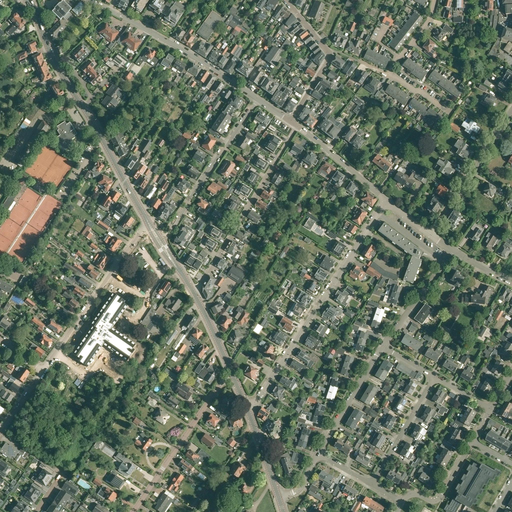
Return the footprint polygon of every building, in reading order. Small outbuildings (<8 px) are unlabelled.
[(128,2),(129,0),(128,0),(124,0),(123,0),(118,0),(116,6),(120,8),(120,9),(124,11),(128,2)] [(136,10),(140,13),(148,0),(135,0),(131,7),(134,9),(136,7),(137,8),(136,10)] [(160,13),(163,14),(166,10),(170,4),(167,2),(164,6),(162,5),(164,2),(160,0),(153,0),(149,6),(155,11),(154,12),(159,15),(160,13)] [(262,11),(267,3),(263,0),(259,0),(255,6),(262,11)] [(263,21),(269,12),(271,9),(274,11),(279,3),(276,0),(269,0),(267,3),(262,11),(257,17),(263,21)] [(450,19),(451,16),(452,12),(452,8),(451,8),(450,8),(452,1),(449,0),(445,0),(444,7),(447,7),(447,11),(448,11),(446,18),(450,19)] [(490,23),(493,23),(495,9),(493,9),(492,0),(486,0),(487,3),(485,3),(484,3),(483,8),(486,8),(486,11),(492,11),(492,16),(491,16),(490,23)] [(493,23),(492,37),(498,39),(489,54),(499,61),(503,55),(500,54),(499,56),(499,54),(496,54),(496,50),(499,50),(501,42),(508,44),(503,50),(511,56),(511,0),(502,0),(500,0),(500,2),(503,2),(503,5),(504,5),(506,5),(506,15),(507,18),(499,15),(499,10),(495,9),(493,23)] [(52,12),(60,20),(63,17),(63,18),(69,12),(68,12),(71,9),(63,1),(60,4),(59,4),(57,2),(53,6),(55,9),(54,9),(55,9),(52,12)] [(72,11),(77,15),(85,7),(86,5),(82,1),(80,2),(72,11)] [(166,10),(163,14),(166,16),(164,19),(169,22),(170,20),(176,24),(182,14),(186,8),(176,1),(174,3),(172,2),(170,4),(166,10)] [(313,6),(322,10),(324,4),(315,1),(313,6)] [(345,6),(353,9),(355,5),(347,1),(345,6)] [(455,8),(455,12),(457,12),(457,8),(459,8),(459,11),(464,11),(464,8),(465,8),(465,5),(463,5),(463,1),(455,1),(455,8)] [(188,13),(193,17),(199,8),(193,5),(188,13)] [(276,19),(284,8),(280,6),(272,18),(275,20),(276,19)] [(311,11),(320,15),(322,10),(313,6),(311,11)] [(229,15),(233,18),(235,15),(238,11),(232,7),(228,14),(229,15)] [(287,11),(284,8),(276,19),(278,20),(280,18),(281,19),(287,11)] [(411,17),(419,23),(422,19),(416,14),(417,12),(414,10),(413,12),(414,13),(411,17)] [(203,23),(196,33),(207,41),(214,30),(222,18),(212,11),(204,23),(203,23)] [(290,13),(287,11),(279,22),(283,25),(290,13)] [(309,17),(318,21),(320,15),(311,11),(309,17)] [(297,21),(290,13),(283,25),(281,28),(280,29),(284,33),(289,29),(289,28),(297,21)] [(12,25),(13,26),(20,19),(19,17),(18,15),(17,14),(16,14),(15,14),(10,19),(9,21),(11,24),(12,25)] [(223,27),(225,28),(232,19),(233,18),(229,15),(226,20),(223,23),(225,24),(223,27)] [(233,18),(232,19),(238,24),(241,26),(244,21),(235,15),(233,18)] [(415,28),(419,23),(411,17),(409,15),(408,16),(410,18),(408,21),(407,22),(415,28)] [(385,24),(390,27),(393,21),(388,18),(385,24)] [(6,33),(9,36),(11,35),(19,28),(19,29),(20,29),(22,31),(25,27),(23,25),(25,24),(25,22),(23,20),(22,21),(20,19),(13,26),(8,31),(8,32),(6,33)] [(411,33),(415,28),(407,22),(405,20),(404,21),(406,23),(404,27),(411,33)] [(52,41),(60,34),(66,27),(60,21),(53,27),(49,32),(52,41)] [(288,31),(292,36),(294,34),(296,33),(302,27),(298,22),(292,28),(288,31)] [(347,30),(352,32),(356,24),(351,22),(347,30)] [(239,33),(241,31),(243,27),(241,26),(238,24),(234,30),(239,33)] [(99,33),(105,38),(112,28),(108,25),(106,27),(105,26),(99,33)] [(433,37),(439,42),(441,39),(442,40),(445,36),(444,35),(448,31),(451,33),(453,30),(446,25),(444,28),(443,30),(440,28),(438,31),(437,29),(434,33),(435,35),(433,37)] [(408,37),(411,33),(404,27),(401,30),(398,28),(397,30),(399,32),(400,31),(408,37)] [(105,38),(111,42),(116,35),(115,34),(116,32),(112,28),(105,38)] [(193,31),(189,28),(187,32),(183,38),(181,42),(186,45),(192,35),(191,35),(193,31)] [(260,35),(262,37),(265,34),(268,30),(265,28),(260,35)] [(173,37),(180,42),(185,33),(179,29),(173,37)] [(297,44),(299,43),(298,43),(308,35),(304,30),(298,35),(300,38),(297,40),(295,42),(297,44)] [(393,34),(396,36),(404,42),(408,37),(400,31),(399,32),(397,35),(394,33),(393,34)] [(122,42),(127,47),(135,37),(130,34),(129,36),(127,35),(122,42)] [(332,44),(337,46),(342,36),(336,34),(332,44)] [(186,45),(190,48),(193,44),(197,39),(192,35),(186,45)] [(298,43),(299,43),(301,45),(304,43),(306,45),(312,40),(308,35),(298,43)] [(337,46),(343,49),(347,38),(342,36),(337,46)] [(392,41),(400,47),(404,42),(396,36),(393,39),(391,38),(390,39),(392,41)] [(127,47),(133,51),(139,44),(138,43),(139,41),(135,37),(127,47)] [(279,60),(282,57),(284,53),(289,47),(291,43),(286,39),(279,50),(273,46),(264,60),(275,67),(277,64),(279,61),(279,60)] [(351,52),(359,55),(361,50),(358,48),(360,44),(361,42),(356,40),(355,42),(355,44),(351,52)] [(427,54),(434,59),(437,54),(431,49),(435,45),(429,40),(423,47),(429,51),(427,54)] [(17,56),(19,60),(28,57),(27,55),(37,51),(34,46),(36,45),(34,42),(30,43),(29,41),(26,42),(27,45),(26,45),(28,50),(17,56)] [(311,50),(317,46),(313,41),(307,46),(311,50)] [(345,49),(351,52),(355,44),(349,41),(345,49)] [(397,51),(400,47),(392,41),(389,45),(388,44),(387,45),(389,47),(390,46),(397,51)] [(195,51),(200,55),(204,48),(203,47),(205,44),(201,42),(195,51)] [(200,55),(205,58),(213,47),(209,44),(206,49),(204,48),(200,55)] [(229,52),(232,55),(238,46),(234,44),(229,52)] [(74,58),(80,63),(88,55),(80,46),(72,54),(75,57),(74,58)] [(232,55),(237,58),(241,53),(239,52),(241,49),(238,46),(232,55)] [(310,56),(312,59),(315,55),(320,50),(317,46),(311,50),(313,52),(310,56)] [(212,62),(217,66),(223,56),(224,55),(228,48),(225,47),(222,52),(219,51),(212,62)] [(363,58),(369,61),(373,52),(373,51),(368,49),(368,48),(367,47),(365,50),(367,50),(363,58)] [(141,55),(135,64),(140,67),(144,60),(146,62),(148,59),(155,64),(158,60),(153,57),(156,53),(149,48),(146,53),(145,53),(143,55),(141,55)] [(373,52),(369,61),(374,63),(378,54),(374,52),(376,49),(374,48),(373,51),(373,52)] [(207,59),(212,62),(219,51),(217,50),(215,52),(213,50),(207,59)] [(311,59),(319,67),(324,57),(324,56),(320,50),(315,55),(312,59),(311,59)] [(113,60),(110,58),(105,64),(111,69),(114,64),(119,68),(122,63),(124,65),(124,66),(127,68),(131,63),(118,53),(113,60)] [(384,57),(386,54),(384,53),(383,56),(378,54),(374,63),(379,66),(384,57)] [(33,65),(43,60),(41,54),(32,57),(30,58),(33,65)] [(167,68),(168,69),(174,58),(168,55),(165,60),(164,59),(161,58),(157,65),(160,67),(161,65),(165,67),(165,68),(167,68)] [(217,66),(222,69),(227,62),(228,60),(223,56),(217,66)] [(331,63),(340,69),(344,62),(336,56),(331,63)] [(389,59),(384,57),(379,66),(385,68),(389,61),(390,61),(391,59),(390,58),(389,59)] [(403,66),(408,69),(413,62),(408,58),(403,66)] [(239,72),(239,73),(242,68),(243,68),(245,65),(246,66),(247,64),(248,62),(243,59),(235,70),(236,71),(236,72),(238,73),(239,72)] [(35,71),(46,66),(43,60),(33,65),(35,71)] [(173,67),(181,73),(186,66),(177,60),(173,67)] [(231,60),(224,70),(231,75),(238,64),(236,63),(233,61),(231,60)] [(309,67),(306,65),(302,63),(298,60),(297,60),(296,63),(300,66),(298,68),(300,70),(302,71),(304,69),(307,70),(305,73),(306,75),(308,75),(310,76),(310,77),(312,77),(313,78),(316,72),(311,69),(312,69),(309,67)] [(86,74),(88,76),(94,70),(91,68),(94,65),(89,61),(81,69),(86,74)] [(341,69),(344,71),(344,72),(344,73),(345,73),(345,74),(346,74),(347,74),(347,73),(348,73),(350,75),(356,67),(353,64),(352,65),(349,63),(348,64),(345,62),(341,69)] [(407,70),(412,74),(418,65),(413,62),(408,69),(407,70)] [(187,71),(196,77),(197,75),(201,69),(193,63),(189,69),(188,69),(187,71)] [(239,73),(247,78),(253,69),(252,69),(253,68),(250,65),(249,67),(248,66),(249,65),(247,64),(246,66),(245,65),(243,68),(242,68),(239,73)] [(412,74),(417,77),(423,69),(418,65),(412,74)] [(37,75),(38,77),(49,73),(46,66),(35,71),(37,75)] [(257,85),(261,88),(267,78),(268,77),(265,74),(264,76),(259,73),(261,70),(258,68),(256,71),(256,70),(249,80),(250,80),(248,82),(252,85),(254,82),(257,85)] [(417,77),(422,81),(428,73),(423,69),(417,77)] [(501,76),(510,83),(511,79),(511,72),(509,70),(509,71),(506,69),(504,73),(506,74),(505,75),(502,73),(500,76),(501,76)] [(88,81),(93,86),(101,77),(97,72),(96,73),(94,70),(88,76),(91,78),(88,81)] [(198,80),(203,83),(209,74),(204,70),(198,80)] [(428,79),(433,82),(439,74),(434,70),(428,79)] [(133,75),(126,71),(119,81),(122,84),(125,80),(128,82),(133,75)] [(335,77),(337,75),(331,71),(327,76),(333,80),(335,77)] [(362,85),(368,75),(363,72),(359,78),(357,77),(355,80),(357,81),(362,85)] [(38,77),(31,80),(33,83),(39,80),(41,79),(43,82),(51,78),(53,77),(52,74),(50,75),(49,73),(38,77)] [(202,86),(208,90),(216,78),(210,74),(204,84),(202,86)] [(433,82),(438,86),(444,77),(439,74),(433,82)] [(172,85),(174,87),(176,83),(177,83),(180,78),(177,76),(174,81),(172,85)] [(510,83),(501,76),(499,79),(502,82),(501,83),(499,82),(497,85),(498,86),(506,91),(509,88),(507,87),(510,83)] [(266,92),(274,80),(273,79),(272,79),(269,77),(267,79),(261,88),(266,92)] [(367,85),(376,91),(378,88),(377,87),(380,83),(376,81),(377,80),(374,77),(373,78),(371,81),(370,80),(367,85)] [(446,79),(444,77),(438,86),(443,89),(449,81),(446,79)] [(335,93),(338,95),(341,90),(334,85),(331,83),(330,83),(322,78),(319,83),(328,88),(330,90),(335,93)] [(276,81),(274,80),(266,92),(272,95),(278,86),(279,84),(276,82),(275,84),(274,83),(276,81)] [(217,81),(212,89),(208,96),(206,98),(209,100),(210,98),(213,95),(216,97),(218,94),(224,86),(217,81)] [(453,84),(449,81),(443,89),(448,93),(454,85),(453,84)] [(47,94),(47,95),(60,88),(59,86),(59,85),(58,83),(56,82),(50,86),(47,88),(49,91),(50,91),(49,92),(49,93),(47,94)] [(326,90),(328,88),(319,83),(315,89),(318,92),(320,89),(321,90),(320,92),(323,95),(326,90)] [(275,104),(287,88),(281,84),(277,89),(281,91),(279,93),(277,91),(271,100),(271,101),(271,102),(273,103),(274,103),(275,104)] [(101,103),(113,112),(116,108),(115,107),(118,102),(116,101),(123,93),(113,85),(107,92),(109,94),(101,103)] [(390,95),(395,88),(390,85),(385,92),(390,95)] [(453,95),(458,88),(455,86),(454,85),(448,93),(452,96),(453,95)] [(295,90),(302,95),(305,91),(304,91),(297,86),(295,90)] [(393,97),(395,99),(401,91),(396,87),(395,88),(390,95),(393,97)] [(52,96),(54,99),(56,98),(57,98),(63,94),(63,93),(62,91),(61,91),(60,88),(47,95),(46,96),(47,98),(52,95),(52,96)] [(280,107),(282,109),(287,101),(286,100),(287,98),(288,97),(289,97),(292,92),(287,88),(275,104),(276,105),(277,105),(277,106),(279,108),(280,107)] [(453,95),(458,98),(463,91),(460,89),(458,88),(453,95)] [(220,95),(227,100),(231,93),(226,90),(225,92),(223,91),(220,95)] [(319,100),(323,103),(326,98),(327,97),(324,95),(322,96),(314,91),(312,96),(319,100)] [(395,99),(400,102),(406,94),(401,91),(395,99)] [(206,98),(208,96),(204,94),(200,101),(198,105),(201,107),(206,98)] [(406,94),(400,102),(405,106),(410,98),(406,94)] [(482,105),(489,110),(492,106),(494,107),(496,104),(494,103),(497,99),(490,94),(489,95),(486,94),(480,103),(483,105),(482,105)] [(223,113),(230,117),(235,109),(236,109),(237,109),(239,111),(244,102),(242,101),(235,96),(232,100),(230,99),(228,104),(229,104),(223,113)] [(355,96),(352,100),(362,108),(365,104),(355,96)] [(412,108),(410,110),(412,111),(413,109),(413,108),(417,101),(413,99),(409,105),(412,108)] [(286,112),(289,114),(289,113),(291,113),(297,105),(289,100),(288,102),(287,101),(282,109),(283,110),(287,112),(286,112)] [(215,111),(220,103),(217,101),(211,109),(215,111)] [(417,111),(421,104),(417,101),(413,108),(413,109),(417,111)] [(420,113),(418,115),(420,116),(421,114),(425,107),(421,104),(417,111),(420,113)] [(145,111),(150,114),(154,109),(149,106),(145,111)] [(314,108),(312,106),(310,110),(305,106),(302,112),(308,116),(311,111),(312,111),(314,108)] [(39,110),(38,110),(35,108),(34,107),(27,118),(31,121),(39,110)] [(425,116),(425,115),(429,110),(425,107),(421,114),(425,116)] [(429,118),(434,111),(430,108),(429,110),(425,115),(429,117),(429,118)] [(303,123),(307,126),(313,118),(316,114),(312,111),(311,111),(308,116),(303,123)] [(433,121),(438,114),(434,111),(429,118),(429,117),(427,120),(429,121),(427,123),(429,125),(433,120),(433,121)] [(218,118),(227,124),(231,118),(230,117),(223,113),(222,112),(218,118)] [(255,119),(254,121),(256,123),(258,121),(260,122),(256,129),(257,130),(266,116),(259,112),(257,115),(254,119),(255,119)] [(297,119),(303,123),(308,116),(302,112),(297,119)] [(307,126),(311,129),(315,125),(320,118),(316,114),(313,118),(307,126)] [(433,121),(436,123),(437,123),(442,117),(438,114),(433,121)] [(271,120),(266,116),(257,130),(256,131),(258,133),(263,126),(266,128),(271,120)] [(326,116),(324,119),(317,127),(325,133),(332,124),(328,121),(327,121),(329,118),(326,116)] [(436,123),(435,125),(436,126),(438,124),(441,126),(446,119),(442,117),(437,123),(436,123)] [(215,123),(224,129),(227,124),(218,118),(215,123)] [(474,134),(476,135),(477,133),(478,134),(481,130),(480,129),(476,126),(477,124),(472,121),(472,122),(467,119),(465,123),(462,126),(467,129),(465,131),(470,134),(471,134),(472,135),(474,134)] [(14,163),(21,167),(31,152),(33,149),(35,145),(36,146),(50,126),(43,121),(29,141),(26,145),(25,148),(14,163)] [(115,130),(118,132),(121,128),(122,125),(125,127),(126,125),(124,123),(121,121),(115,130)] [(56,138),(63,151),(68,148),(67,146),(70,144),(69,143),(72,141),(71,139),(75,137),(74,136),(77,134),(74,130),(70,123),(67,125),(65,122),(57,127),(59,130),(57,131),(60,135),(56,138)] [(459,128),(451,122),(448,126),(456,132),(459,128)] [(211,128),(221,134),(224,129),(215,123),(211,128)] [(333,139),(336,141),(346,128),(340,123),(338,125),(337,128),(332,124),(325,133),(333,140),(333,139)] [(347,144),(348,142),(357,131),(351,126),(349,128),(342,137),(345,139),(343,141),(347,144)] [(177,134),(180,137),(182,134),(177,130),(174,128),(172,131),(171,131),(175,133),(176,132),(177,133),(177,134)] [(352,149),(356,152),(358,150),(357,150),(364,141),(359,138),(363,134),(359,130),(349,143),(354,147),(352,149)] [(111,140),(114,145),(122,141),(121,139),(124,137),(121,132),(117,134),(118,136),(111,140)] [(191,136),(185,132),(182,137),(188,141),(191,136)] [(237,145),(243,150),(249,141),(250,139),(253,142),(255,138),(247,133),(245,136),(245,138),(243,136),(237,145)] [(206,141),(212,146),(216,141),(209,136),(206,141)] [(278,139),(276,138),(273,136),(269,142),(277,147),(281,141),(278,139)] [(13,150),(20,141),(15,137),(8,147),(13,150)] [(129,149),(132,151),(135,146),(139,141),(135,138),(131,145),(129,149)] [(461,158),(465,161),(467,158),(470,153),(466,150),(468,147),(463,143),(464,141),(460,139),(459,141),(455,146),(456,147),(453,151),(457,153),(457,154),(462,157),(461,158)] [(139,151),(144,154),(147,149),(151,143),(146,140),(139,151)] [(122,141),(114,145),(117,151),(124,148),(124,147),(127,146),(125,143),(124,144),(122,141)] [(202,146),(209,151),(212,146),(206,141),(202,146)] [(277,148),(277,147),(269,142),(265,148),(273,154),(273,153),(277,148)] [(294,157),(300,161),(303,156),(300,154),(303,149),(295,144),(292,149),(297,153),(294,157)] [(117,151),(120,157),(127,153),(126,152),(129,150),(127,146),(124,147),(124,148),(117,151)] [(197,160),(201,163),(202,163),(203,163),(204,160),(204,159),(205,156),(203,155),(203,154),(198,150),(197,152),(195,151),(193,154),(194,155),(192,158),(196,161),(197,160)] [(400,158),(404,160),(409,152),(405,150),(400,158)] [(299,163),(297,166),(293,172),(295,174),(301,165),(304,161),(311,166),(312,163),(315,165),(318,161),(315,159),(316,157),(309,153),(308,154),(307,153),(302,160),(301,160),(299,163)] [(263,160),(264,157),(259,154),(257,157),(258,157),(254,164),(264,171),(268,163),(264,161),(263,160)] [(124,166),(130,170),(135,163),(135,164),(138,159),(132,155),(129,159),(124,166)] [(235,160),(242,165),(245,160),(238,155),(235,160)] [(377,165),(382,159),(378,155),(373,161),(377,165)] [(391,158),(392,157),(389,155),(387,158),(385,156),(382,159),(377,165),(382,169),(387,162),(391,158)] [(223,166),(236,175),(237,172),(233,169),(235,166),(234,165),(235,164),(229,161),(229,162),(227,160),(223,166)] [(446,173),(450,175),(452,171),(451,170),(450,168),(451,164),(446,161),(445,163),(440,161),(438,164),(435,168),(440,171),(445,174),(446,173)] [(101,174),(99,173),(104,166),(101,164),(100,164),(97,162),(90,171),(99,178),(101,174)] [(328,180),(334,170),(335,169),(325,162),(317,173),(318,174),(321,170),(328,174),(325,178),(328,180)] [(388,173),(390,172),(389,171),(389,170),(392,166),(387,162),(382,169),(388,173)] [(293,172),(297,166),(294,164),(291,168),(285,163),(282,169),(288,173),(291,175),(293,172)] [(135,179),(136,179),(141,173),(139,172),(141,167),(138,165),(135,169),(136,170),(131,176),(134,178),(135,179)] [(229,175),(233,178),(234,177),(236,175),(223,166),(219,172),(221,173),(221,174),(226,178),(226,177),(227,177),(229,175)] [(257,171),(251,167),(249,170),(251,171),(245,181),(253,186),(255,182),(255,181),(256,180),(259,176),(255,173),(257,171)] [(192,177),(195,179),(196,177),(198,174),(197,173),(198,172),(192,168),(190,170),(187,174),(192,177)] [(399,172),(394,179),(404,185),(405,184),(411,189),(415,182),(412,180),(414,177),(421,182),(426,185),(430,179),(425,175),(415,168),(410,174),(411,175),(409,178),(399,172)] [(82,177),(87,179),(90,173),(86,170),(82,177)] [(336,172),(334,170),(328,180),(327,182),(331,184),(333,180),(336,182),(335,185),(333,188),(337,191),(342,183),(341,182),(344,177),(337,172),(336,172)] [(275,175),(272,179),(273,179),(271,182),(277,186),(283,176),(284,177),(286,174),(280,171),(279,173),(277,172),(277,173),(276,175),(275,175)] [(162,184),(164,180),(167,176),(164,173),(158,183),(161,185),(162,184)] [(435,193),(442,197),(443,195),(444,196),(448,189),(441,184),(439,183),(440,181),(432,175),(430,178),(439,185),(437,188),(438,188),(435,193)] [(101,185),(104,186),(108,179),(103,176),(98,185),(100,186),(101,185)] [(144,179),(142,178),(137,185),(143,189),(148,182),(146,181),(148,179),(145,177),(144,179)] [(173,185),(171,188),(176,192),(178,189),(183,192),(182,192),(185,193),(187,188),(188,188),(189,188),(190,186),(190,184),(181,179),(180,178),(178,180),(180,181),(176,187),(173,185)] [(104,192),(106,193),(107,192),(112,183),(110,182),(111,181),(108,179),(104,186),(101,190),(104,192)] [(159,189),(164,191),(166,186),(168,183),(164,180),(162,184),(159,189)] [(225,186),(218,181),(216,185),(222,188),(225,191),(229,186),(228,185),(230,183),(228,182),(225,186)] [(209,194),(213,197),(214,195),(218,190),(219,191),(222,188),(216,185),(213,182),(210,187),(209,187),(207,190),(211,192),(209,194)] [(349,199),(352,201),(354,197),(353,196),(358,188),(358,187),(359,186),(353,182),(351,183),(345,191),(344,193),(347,195),(349,193),(351,195),(349,199)] [(483,195),(488,198),(490,195),(492,197),(495,193),(498,195),(501,197),(503,194),(500,192),(501,191),(497,189),(498,189),(495,187),(494,187),(489,183),(484,191),(485,192),(483,195)] [(144,196),(149,200),(154,193),(157,189),(149,184),(147,189),(148,190),(144,196)] [(238,191),(235,189),(233,192),(239,196),(241,193),(241,194),(243,195),(247,197),(252,190),(242,184),(238,191)] [(0,208),(0,211),(5,214),(8,210),(7,209),(20,190),(15,186),(0,208)] [(176,192),(171,188),(167,194),(172,197),(176,192)] [(260,196),(268,200),(270,200),(273,196),(277,198),(279,195),(269,189),(267,193),(264,190),(260,196)] [(100,204),(107,209),(111,203),(114,205),(115,202),(116,202),(120,196),(114,192),(110,198),(106,195),(104,198),(100,204)] [(363,208),(364,207),(371,196),(366,192),(361,200),(364,202),(360,206),(363,208)] [(441,208),(444,204),(439,201),(440,198),(434,194),(432,197),(434,198),(428,208),(429,208),(428,210),(430,211),(430,213),(432,214),(434,214),(436,215),(437,213),(440,208),(441,208)] [(237,209),(237,208),(239,204),(235,202),(237,199),(232,196),(230,199),(232,200),(226,210),(233,214),(236,210),(236,209),(237,209)] [(366,209),(367,209),(369,205),(371,207),(375,201),(376,201),(377,200),(377,198),(376,198),(375,198),(371,196),(364,207),(366,209)] [(350,206),(353,207),(356,203),(358,200),(358,199),(355,198),(350,206)] [(154,208),(156,209),(159,205),(160,205),(161,203),(155,199),(151,205),(151,206),(152,207),(153,208),(154,208)] [(198,211),(203,214),(205,211),(206,212),(207,213),(211,208),(209,207),(211,204),(205,200),(204,201),(201,200),(197,205),(200,207),(198,211)] [(262,209),(263,210),(267,205),(258,200),(255,205),(262,209)] [(465,203),(467,211),(474,210),(472,201),(465,203)] [(114,214),(120,218),(122,216),(127,209),(120,204),(119,206),(118,206),(116,209),(117,209),(115,212),(116,212),(114,214)] [(171,204),(169,207),(164,204),(158,212),(160,213),(158,216),(162,219),(165,222),(167,219),(169,215),(170,216),(170,215),(171,215),(173,212),(172,212),(173,211),(172,211),(175,207),(171,204)] [(355,215),(363,219),(367,214),(359,209),(357,208),(353,213),(355,215)] [(454,228),(455,228),(462,217),(458,215),(459,213),(455,210),(448,221),(452,224),(451,225),(451,226),(454,228)] [(261,222),(264,218),(261,216),(256,214),(255,215),(250,212),(247,217),(257,223),(259,220),(261,222)] [(352,220),(359,225),(363,219),(355,215),(352,220)] [(123,227),(125,228),(126,226),(128,227),(129,226),(130,227),(131,225),(131,224),(131,223),(132,223),(134,221),(133,221),(133,220),(128,216),(123,223),(121,226),(123,227)] [(108,226),(111,228),(112,226),(110,225),(112,222),(107,218),(103,223),(108,226)] [(199,231),(205,222),(198,218),(196,222),(199,224),(196,229),(199,231)] [(109,228),(100,221),(97,224),(107,231),(109,228)] [(345,226),(343,228),(353,235),(357,228),(351,225),(347,222),(346,222),(345,225),(344,225),(345,226)] [(422,251),(385,223),(379,232),(412,256),(403,280),(413,284),(422,260),(419,259),(422,251)] [(474,240),(476,241),(482,232),(481,231),(483,229),(478,226),(474,223),(470,229),(473,231),(469,236),(470,237),(469,238),(473,241),(474,240)] [(81,234),(89,240),(92,235),(89,232),(91,229),(87,226),(81,234)] [(189,242),(189,241),(193,235),(191,233),(192,230),(185,226),(183,229),(183,228),(182,228),(180,231),(180,233),(179,235),(189,242)] [(212,226),(208,233),(212,236),(213,237),(214,237),(218,239),(222,232),(212,226)] [(247,231),(253,235),(254,234),(255,232),(255,231),(257,228),(254,226),(252,229),(249,228),(247,231)] [(237,230),(234,236),(243,241),(246,236),(248,233),(244,231),(242,234),(237,230)] [(483,245),(490,250),(492,246),(493,247),(495,243),(498,245),(499,244),(502,238),(498,235),(496,238),(489,233),(486,237),(488,238),(483,245)] [(103,237),(117,247),(121,241),(115,237),(113,240),(113,239),(112,241),(111,240),(111,239),(107,236),(105,235),(103,237)] [(189,242),(189,241),(189,242),(179,235),(177,237),(175,237),(174,239),(174,241),(173,243),(176,246),(177,244),(182,247),(182,246),(185,248),(189,242)] [(107,248),(113,252),(117,247),(103,237),(101,240),(107,244),(108,243),(109,244),(109,245),(107,248)] [(206,247),(207,247),(206,248),(208,249),(208,248),(212,251),(217,244),(207,238),(202,245),(200,244),(199,246),(204,249),(206,247)] [(261,245),(265,247),(269,241),(265,238),(261,245)] [(228,245),(236,251),(237,249),(240,251),(243,246),(236,242),(236,243),(231,240),(228,245)] [(330,252),(338,257),(345,247),(337,241),(330,252)] [(498,254),(506,258),(511,248),(511,241),(510,245),(506,242),(498,254)] [(369,244),(366,249),(375,255),(376,253),(373,252),(375,248),(369,244)] [(225,251),(233,256),(236,251),(228,245),(225,250),(225,251)] [(362,254),(369,259),(371,255),(373,257),(375,255),(366,249),(362,254)] [(184,263),(190,267),(190,268),(191,267),(197,258),(196,258),(198,255),(192,251),(190,254),(189,255),(184,263)] [(95,256),(105,264),(109,259),(103,254),(100,258),(98,257),(99,256),(96,254),(95,256)] [(95,264),(102,269),(105,264),(95,256),(93,259),(94,260),(93,263),(95,264)] [(320,259),(321,260),(323,261),(332,267),(335,262),(326,256),(325,258),(322,256),(320,259)] [(191,267),(196,271),(199,268),(200,266),(202,262),(197,258),(191,267)] [(232,267),(233,266),(230,264),(229,266),(226,265),(228,263),(220,258),(218,261),(224,265),(224,266),(225,267),(225,266),(227,268),(228,267),(230,269),(232,267)] [(323,261),(321,260),(318,265),(329,272),(332,267),(323,261)] [(222,271),(225,267),(224,266),(224,265),(218,261),(215,266),(222,271)] [(382,276),(397,281),(399,276),(385,271),(373,261),(370,266),(376,271),(381,275),(382,276)] [(66,263),(63,267),(66,269),(67,268),(68,269),(75,273),(74,274),(78,277),(78,276),(79,276),(81,273),(77,270),(70,266),(66,263)] [(95,278),(96,279),(98,277),(97,276),(99,273),(92,269),(94,267),(90,265),(88,269),(86,273),(89,274),(89,275),(95,279),(95,278)] [(235,268),(245,275),(246,275),(248,272),(237,265),(235,268)] [(352,270),(350,274),(351,274),(350,276),(355,279),(356,278),(360,280),(362,275),(364,276),(366,274),(364,272),(359,269),(360,269),(355,266),(352,270)] [(372,276),(376,271),(370,266),(370,267),(366,273),(372,276)] [(230,269),(229,272),(226,276),(239,284),(245,275),(235,268),(232,267),(230,269)] [(316,273),(325,279),(328,274),(319,269),(319,268),(318,268),(316,271),(317,272),(316,273)] [(455,285),(459,288),(464,278),(459,275),(460,273),(456,270),(450,280),(456,283),(455,285)] [(378,280),(381,275),(376,271),(372,276),(374,277),(374,276),(377,278),(376,279),(378,280)] [(313,277),(322,283),(325,279),(316,273),(315,275),(312,272),(310,275),(313,277)] [(63,279),(72,285),(74,282),(65,276),(65,277),(63,275),(61,277),(60,278),(63,280),(63,279)] [(209,275),(205,282),(212,286),(216,280),(209,275)] [(219,287),(224,279),(220,277),(215,285),(219,287)] [(81,278),(78,283),(81,285),(88,289),(90,287),(91,286),(91,285),(91,284),(85,279),(85,280),(81,278)] [(34,282),(44,290),(47,286),(41,282),(40,283),(36,279),(34,282)] [(309,285),(307,284),(306,286),(307,287),(308,287),(309,288),(307,291),(313,294),(315,295),(317,292),(316,292),(320,286),(316,284),(317,283),(313,280),(310,286),(309,285)] [(152,295),(153,296),(154,296),(156,292),(161,295),(164,297),(167,293),(166,292),(171,285),(165,281),(162,286),(159,290),(156,288),(153,293),(152,295)] [(203,293),(202,293),(206,300),(213,295),(210,289),(210,288),(211,289),(213,287),(212,286),(205,282),(202,286),(202,292),(203,293)] [(7,284),(4,290),(10,293),(13,287),(7,284)] [(243,290),(246,292),(247,290),(247,291),(249,289),(245,286),(241,284),(239,287),(243,290)] [(390,289),(389,290),(393,291),(400,294),(402,288),(397,286),(395,285),(395,286),(394,288),(391,286),(390,289)] [(465,302),(485,304),(487,304),(488,299),(493,289),(485,285),(480,295),(475,294),(475,297),(466,295),(465,302)] [(72,292),(81,298),(82,298),(83,298),(84,296),(83,296),(85,293),(76,287),(72,292)] [(386,287),(385,290),(389,291),(388,295),(387,296),(391,297),(398,300),(400,294),(393,291),(389,290),(390,289),(386,287)] [(503,301),(504,300),(507,293),(508,294),(510,290),(505,287),(500,296),(498,299),(503,301)] [(335,300),(346,307),(347,304),(344,303),(350,294),(344,291),(342,294),(339,291),(336,295),(337,295),(336,296),(337,297),(335,300)] [(78,303),(73,299),(74,298),(65,292),(62,295),(71,301),(68,304),(75,308),(76,308),(77,306),(77,305),(78,303)] [(381,292),(380,295),(387,297),(385,302),(389,304),(395,306),(398,300),(387,296),(388,295),(381,292)] [(93,327),(73,355),(77,357),(76,359),(87,367),(93,359),(90,356),(92,353),(95,355),(103,345),(111,351),(113,347),(116,350),(114,353),(127,362),(134,350),(133,349),(135,345),(111,328),(127,306),(123,303),(124,301),(113,293),(105,305),(102,309),(91,326),(93,327)] [(227,293),(223,299),(228,302),(232,296),(227,293)] [(299,303),(306,308),(308,305),(308,304),(311,299),(307,297),(308,296),(305,294),(299,303)] [(168,307),(175,312),(179,306),(178,305),(181,302),(174,298),(171,302),(168,300),(165,304),(168,307)] [(273,300),(270,305),(275,308),(277,305),(280,307),(282,304),(277,301),(276,302),(273,300)] [(286,315),(291,318),(294,313),(300,317),(305,309),(296,303),(294,302),(293,304),(286,315)] [(376,303),(374,308),(377,309),(376,314),(375,314),(382,317),(384,311),(381,309),(381,308),(378,307),(379,304),(376,303)] [(211,308),(214,315),(221,312),(220,310),(223,308),(220,304),(211,308)] [(426,304),(420,312),(427,317),(428,318),(434,310),(426,304)] [(267,309),(276,315),(278,310),(276,309),(275,308),(270,305),(267,309)] [(326,310),(336,317),(338,315),(340,316),(344,311),(337,307),(336,309),(330,305),(326,310)] [(232,316),(237,320),(240,315),(241,315),(244,310),(239,306),(236,311),(235,311),(232,316)] [(59,315),(66,320),(71,314),(63,308),(62,310),(58,307),(56,310),(60,313),(59,315)] [(151,309),(141,324),(146,327),(150,320),(155,313),(156,312),(151,309)] [(343,313),(351,319),(354,314),(346,309),(343,313)] [(236,322),(241,326),(244,322),(246,323),(249,319),(247,318),(249,314),(244,310),(236,322)] [(336,317),(326,310),(323,315),(322,318),(328,322),(329,319),(332,321),(331,322),(336,326),(339,321),(335,318),(336,317)] [(495,318),(498,320),(499,319),(503,313),(498,310),(494,316),(496,317),(495,318)] [(415,319),(422,324),(427,317),(420,312),(415,319)] [(155,313),(150,320),(155,323),(160,316),(155,313)] [(373,320),(380,323),(382,317),(375,314),(375,315),(373,320)] [(183,334),(186,336),(189,333),(189,332),(190,330),(197,320),(190,315),(183,325),(188,329),(186,331),(186,330),(183,334)] [(219,324),(226,329),(232,321),(224,316),(219,324)] [(0,323),(0,325),(6,330),(8,327),(11,330),(14,325),(11,322),(9,324),(5,321),(8,319),(5,317),(3,319),(0,323)] [(261,317),(257,324),(260,325),(260,326),(263,327),(267,321),(264,319),(261,317)] [(283,328),(290,333),(293,327),(291,325),(292,323),(284,317),(280,322),(285,325),(283,328)] [(47,326),(51,329),(57,334),(61,328),(55,323),(56,321),(51,318),(50,320),(51,321),(47,326)] [(373,322),(371,327),(378,329),(380,323),(373,320),(373,322)] [(36,324),(42,329),(45,325),(39,321),(36,324)] [(326,325),(324,327),(318,323),(314,329),(320,333),(319,335),(323,337),(329,327),(326,325)] [(258,324),(253,331),(257,334),(262,327),(258,324)] [(359,338),(366,340),(368,334),(362,332),(358,330),(359,327),(354,325),(352,330),(357,332),(357,333),(361,334),(359,338)] [(191,341),(196,346),(199,341),(197,340),(199,337),(199,336),(201,333),(198,331),(196,329),(190,337),(189,338),(188,339),(190,340),(189,341),(190,342),(191,341)] [(164,342),(168,345),(172,338),(174,335),(177,332),(173,330),(164,342)] [(227,341),(236,347),(243,336),(234,330),(227,341)] [(272,334),(284,341),(287,336),(278,330),(276,333),(273,331),(272,334)] [(43,344),(47,347),(48,347),(49,346),(50,345),(50,344),(52,341),(47,338),(48,337),(42,333),(41,336),(43,337),(39,342),(43,345),(43,344)] [(272,340),(281,346),(284,341),(272,334),(271,336),(273,338),(272,340)] [(310,335),(307,340),(318,347),(318,346),(321,342),(318,340),(310,335)] [(402,342),(409,347),(414,339),(406,335),(402,342)] [(357,344),(364,346),(366,340),(359,338),(359,339),(357,344)] [(409,347),(417,351),(422,344),(414,339),(409,347)] [(312,349),(315,351),(316,348),(319,350),(320,348),(318,347),(307,340),(304,344),(312,349)] [(355,350),(362,353),(364,346),(357,344),(353,342),(354,341),(350,340),(349,345),(356,347),(355,350)] [(265,342),(260,351),(269,357),(275,348),(265,342)] [(176,351),(181,355),(186,346),(181,343),(176,351)] [(242,348),(250,353),(252,350),(248,347),(248,346),(245,344),(242,348)] [(34,352),(41,357),(44,352),(34,345),(33,348),(35,349),(35,350),(34,352)] [(194,354),(200,359),(202,356),(205,352),(207,353),(209,351),(208,349),(204,346),(204,347),(202,345),(196,351),(197,351),(195,353),(194,354)] [(328,351),(333,355),(337,350),(332,346),(328,351)] [(499,352),(498,353),(504,356),(505,356),(508,358),(511,352),(505,348),(502,346),(499,352)] [(425,356),(431,359),(435,352),(433,351),(433,349),(430,347),(425,356)] [(442,352),(443,350),(438,348),(437,350),(436,349),(435,352),(431,359),(436,362),(442,353),(442,352)] [(307,366),(311,368),(314,362),(309,359),(308,360),(306,358),(307,358),(309,356),(308,355),(308,354),(301,350),(296,356),(304,361),(308,364),(307,366)] [(107,353),(103,360),(108,363),(112,355),(107,353)] [(323,359),(329,362),(333,356),(327,353),(323,359)] [(347,357),(345,362),(352,364),(354,358),(347,356),(347,357)] [(443,366),(449,370),(453,363),(450,361),(451,359),(448,357),(447,359),(443,366)] [(256,364),(261,368),(264,363),(260,360),(258,359),(255,364),(256,364)] [(290,366),(300,372),(302,368),(305,370),(307,367),(304,365),(303,366),(294,360),(290,366)] [(449,370),(454,373),(458,366),(460,364),(454,360),(453,363),(449,370)] [(494,366),(501,370),(505,364),(498,360),(494,366)] [(380,368),(388,373),(392,365),(385,361),(380,368)] [(201,370),(205,365),(200,362),(194,372),(198,375),(201,370)] [(345,363),(343,368),(350,370),(352,364),(345,362),(345,363)] [(19,373),(26,377),(27,377),(28,377),(29,375),(28,374),(30,372),(19,365),(18,367),(16,368),(15,370),(19,373)] [(207,374),(204,379),(209,383),(211,380),(216,374),(217,374),(219,371),(210,365),(208,367),(205,365),(202,371),(207,374)] [(241,372),(254,380),(257,376),(255,375),(257,372),(246,365),(241,372)] [(461,377),(469,382),(473,375),(469,373),(472,368),(469,366),(466,371),(465,370),(461,377)] [(491,372),(498,376),(501,370),(494,366),(493,369),(491,368),(489,370),(491,372)] [(166,368),(164,371),(177,380),(179,377),(166,368)] [(343,369),(341,374),(348,377),(350,370),(343,368),(343,369)] [(376,376),(383,381),(388,373),(380,368),(376,376)] [(25,379),(26,377),(19,373),(16,377),(23,382),(24,382),(25,380),(25,379)] [(493,377),(486,373),(484,377),(487,379),(484,384),(491,388),(494,383),(491,381),(493,377)] [(289,388),(291,390),(296,383),(293,381),(292,382),(283,376),(280,382),(289,388)] [(308,384),(310,386),(313,382),(304,376),(302,380),(308,384)] [(331,386),(338,388),(340,382),(337,381),(338,378),(331,376),(329,382),(332,383),(331,386)] [(403,380),(401,382),(414,390),(417,385),(414,383),(414,382),(414,381),(412,379),(411,380),(408,385),(406,383),(406,382),(403,380)] [(9,388),(16,393),(19,388),(19,387),(17,385),(16,386),(12,383),(9,381),(6,386),(9,388)] [(175,392),(187,400),(191,394),(188,392),(190,389),(179,382),(177,385),(179,386),(176,390),(177,390),(175,392)] [(407,393),(411,395),(414,390),(401,382),(400,385),(403,387),(401,391),(406,394),(407,393)] [(481,390),(487,394),(491,388),(484,384),(481,390)] [(275,389),(285,396),(286,394),(283,393),(285,390),(278,385),(275,389)] [(366,393),(373,397),(378,389),(370,385),(366,393)] [(330,387),(329,392),(336,394),(338,388),(331,386),(330,387)] [(7,393),(0,387),(0,396),(9,403),(13,397),(7,393)] [(259,388),(254,394),(257,397),(262,390),(259,388)] [(272,394),(279,399),(280,397),(282,399),(283,396),(284,397),(285,396),(275,389),(272,394)] [(435,395),(442,399),(444,396),(446,397),(448,395),(438,389),(435,395)] [(147,395),(158,402),(160,398),(152,393),(153,392),(150,391),(147,395)] [(328,394),(326,398),(333,401),(336,394),(329,392),(328,394)] [(166,403),(174,408),(179,402),(171,397),(172,395),(169,393),(166,397),(164,400),(167,403),(166,403)] [(361,400),(369,405),(373,397),(366,393),(361,400)] [(388,397),(404,406),(407,401),(401,397),(399,400),(397,398),(396,399),(389,395),(388,397)] [(439,404),(441,405),(444,400),(442,399),(435,395),(432,400),(439,404)] [(221,404),(227,408),(232,402),(225,397),(223,396),(219,402),(221,404)] [(147,399),(155,405),(157,402),(149,397),(147,399)] [(401,412),(404,406),(388,397),(386,399),(394,403),(394,404),(396,405),(394,408),(393,410),(400,414),(401,412)] [(297,404),(303,408),(307,401),(301,398),(297,404)] [(464,415),(473,419),(477,413),(472,410),(474,407),(466,402),(464,406),(468,408),(464,415)] [(507,402),(503,408),(511,413),(511,403),(511,405),(507,402)] [(261,418),(265,420),(268,415),(270,416),(272,412),(276,407),(271,404),(268,408),(266,410),(263,408),(257,416),(261,419),(261,418)] [(293,411),(298,414),(303,408),(297,404),(293,411)] [(313,409),(323,412),(326,406),(319,404),(318,406),(315,405),(314,407),(313,409)] [(440,409),(444,412),(446,413),(449,410),(442,406),(441,407),(437,405),(436,407),(440,409)] [(385,419),(394,424),(397,419),(390,415),(388,414),(390,410),(385,407),(384,408),(383,410),(383,411),(384,412),(383,414),(387,416),(385,419)] [(431,416),(431,417),(433,418),(437,412),(435,411),(428,407),(425,412),(431,416)] [(499,414),(506,418),(507,415),(511,417),(511,413),(503,408),(499,414)] [(162,424),(163,425),(165,423),(164,421),(166,418),(167,419),(169,417),(168,416),(161,411),(162,410),(160,409),(153,418),(162,424)] [(356,409),(351,417),(358,421),(361,416),(365,418),(366,416),(363,414),(356,409)] [(316,411),(314,416),(321,418),(323,412),(316,410),(316,411)] [(307,415),(306,416),(309,417),(309,418),(309,419),(309,420),(310,421),(311,421),(312,422),(319,425),(321,418),(314,416),(311,415),(311,413),(308,412),(307,415)] [(421,418),(428,422),(431,417),(431,416),(425,412),(421,418)] [(209,424),(214,427),(218,423),(220,424),(221,422),(223,422),(225,419),(220,416),(218,419),(211,414),(209,417),(210,417),(206,422),(205,424),(208,426),(209,424)] [(454,422),(463,427),(464,424),(469,426),(473,419),(464,415),(460,421),(456,419),(454,422)] [(228,419),(232,429),(237,426),(238,428),(239,428),(242,427),(242,426),(237,416),(232,419),(231,417),(228,419)] [(346,425),(354,429),(358,421),(351,417),(346,425)] [(372,424),(378,427),(378,428),(379,425),(383,427),(384,426),(390,430),(394,424),(385,419),(385,420),(384,419),(381,424),(380,423),(379,424),(374,421),(372,424)] [(272,436),(274,438),(279,436),(277,433),(281,432),(278,426),(281,424),(278,420),(275,422),(272,424),(273,425),(268,428),(270,431),(270,432),(272,436)] [(452,435),(461,440),(465,433),(461,431),(463,427),(454,422),(452,426),(454,427),(450,434),(452,435)] [(302,434),(309,436),(311,430),(307,429),(308,426),(298,423),(297,427),(301,428),(300,429),(303,430),(302,434)] [(417,425),(414,430),(421,434),(424,429),(417,425)] [(423,436),(421,434),(414,430),(411,436),(415,439),(415,440),(417,441),(420,442),(423,436)] [(496,435),(497,433),(496,432),(495,432),(491,430),(489,434),(488,434),(486,437),(487,437),(486,440),(491,443),(496,435)] [(144,450),(145,451),(152,442),(146,438),(147,437),(143,432),(140,434),(145,440),(143,443),(137,440),(134,443),(140,447),(140,448),(141,448),(140,449),(144,451),(144,450)] [(373,437),(383,443),(386,437),(376,432),(373,437)] [(201,440),(210,447),(214,442),(219,446),(223,442),(215,436),(213,440),(206,434),(201,440)] [(302,435),(300,440),(307,443),(309,436),(302,434),(302,435)] [(442,443),(451,448),(453,444),(457,447),(461,440),(452,435),(448,442),(444,439),(442,443)] [(501,438),(496,435),(491,443),(496,446),(501,438)] [(372,445),(379,449),(383,443),(373,437),(370,443),(368,442),(366,445),(371,447),(372,445)] [(501,437),(501,438),(496,446),(501,448),(506,439),(501,437)] [(226,443),(232,448),(236,443),(230,438),(226,443)] [(102,441),(98,439),(93,446),(97,448),(102,441)] [(296,440),(296,441),(299,443),(298,446),(305,449),(307,443),(300,440),(296,439),(296,440)] [(342,450),(345,444),(342,443),(342,442),(338,439),(334,446),(342,450)] [(511,446),(511,442),(506,439),(501,448),(506,451),(508,447),(511,449),(511,446)] [(21,456),(25,458),(27,454),(20,449),(19,451),(12,446),(11,447),(5,443),(1,449),(14,458),(17,453),(19,454),(18,455),(21,457),(21,456)] [(105,451),(105,450),(115,458),(118,454),(103,443),(100,447),(105,451)] [(356,460),(362,463),(366,455),(363,453),(363,452),(360,451),(364,444),(361,443),(357,450),(356,452),(358,453),(359,454),(356,460)] [(404,448),(411,452),(412,449),(415,450),(416,447),(414,446),(414,447),(407,443),(404,448)] [(441,455),(449,460),(453,454),(449,451),(451,448),(442,443),(440,446),(444,449),(441,455)] [(344,453),(348,455),(352,448),(345,444),(342,450),(345,452),(344,453)] [(407,458),(410,460),(414,454),(411,452),(404,448),(400,454),(407,458)] [(185,455),(186,455),(193,461),(195,463),(198,459),(202,462),(204,460),(205,458),(206,459),(208,456),(205,454),(203,457),(200,454),(199,456),(197,455),(197,456),(190,450),(188,453),(187,452),(186,453),(185,454),(185,455)] [(280,456),(286,474),(292,472),(289,463),(293,462),(297,463),(300,454),(294,452),(292,458),(291,458),(287,452),(280,456)] [(118,468),(120,469),(119,472),(124,475),(127,477),(128,475),(129,476),(135,467),(129,463),(131,461),(120,453),(117,457),(123,461),(122,462),(118,468)] [(362,463),(367,466),(371,460),(369,459),(370,457),(366,455),(362,463)] [(435,465),(439,468),(441,465),(445,467),(449,460),(441,455),(437,462),(433,460),(430,463),(435,465)] [(178,464),(178,465),(184,470),(182,472),(188,476),(190,474),(189,473),(193,467),(182,459),(181,462),(179,462),(178,464)] [(38,473),(39,474),(49,481),(49,480),(50,481),(52,478),(51,477),(52,475),(48,472),(50,469),(41,463),(39,466),(41,468),(38,473)] [(229,473),(237,478),(242,470),(243,471),(244,472),(247,468),(239,463),(237,466),(234,464),(232,467),(233,468),(229,473)] [(483,465),(481,468),(474,464),(457,494),(459,495),(456,500),(454,498),(446,511),(455,511),(462,501),(471,506),(488,477),(493,480),(497,473),(483,465)] [(419,480),(425,483),(430,474),(427,472),(428,470),(422,466),(421,468),(417,474),(421,476),(419,480)] [(387,478),(392,481),(396,474),(394,473),(395,470),(392,468),(391,471),(387,478)] [(324,480),(328,474),(322,471),(322,472),(320,471),(312,484),(315,485),(318,479),(323,482),(324,480)] [(392,481),(398,484),(400,481),(402,482),(407,474),(402,471),(401,473),(398,472),(396,474),(392,481)] [(167,489),(172,493),(174,491),(175,492),(178,488),(176,487),(183,477),(178,473),(174,479),(174,478),(172,481),(173,481),(167,489)] [(425,483),(431,486),(435,480),(438,475),(435,473),(433,476),(430,474),(425,483)] [(31,479),(34,481),(33,482),(39,486),(40,484),(41,484),(45,486),(46,484),(47,485),(49,482),(48,481),(49,481),(39,474),(36,478),(32,476),(31,479)] [(324,480),(323,482),(322,485),(327,488),(326,490),(328,492),(334,482),(332,481),(334,478),(328,474),(324,480)] [(115,475),(110,483),(119,489),(124,482),(115,475)] [(93,482),(99,487),(102,482),(96,478),(93,482)] [(66,481),(64,484),(65,485),(63,488),(65,490),(74,496),(78,489),(73,486),(75,483),(70,480),(69,483),(66,481)] [(32,486),(29,491),(38,497),(38,496),(39,497),(41,494),(40,493),(41,492),(36,489),(38,486),(33,483),(31,485),(32,486)] [(237,493),(244,497),(249,490),(245,488),(246,487),(242,485),(241,484),(236,492),(237,493)] [(312,484),(309,490),(315,493),(318,488),(312,484)] [(335,496),(338,491),(341,486),(338,484),(334,490),(335,490),(332,495),(335,496)] [(105,497),(111,502),(116,495),(110,491),(110,490),(107,488),(103,485),(96,495),(104,500),(105,497)] [(343,492),(349,495),(352,489),(347,485),(343,492)] [(349,495),(346,499),(349,501),(351,497),(354,499),(354,498),(358,492),(352,489),(349,495)] [(58,495),(67,502),(70,504),(71,502),(68,500),(71,496),(62,490),(58,495)] [(432,496),(428,490),(423,494),(426,500),(432,496)] [(38,497),(29,491),(27,494),(24,492),(21,496),(27,501),(29,499),(34,502),(35,501),(35,502),(38,499),(37,498),(38,497)] [(159,511),(164,511),(165,511),(164,510),(166,507),(165,506),(170,499),(163,494),(157,503),(158,503),(155,509),(159,511)] [(58,495),(55,500),(63,507),(67,502),(58,495)] [(364,502),(361,506),(368,509),(373,501),(366,497),(364,502)] [(20,502),(16,507),(23,511),(26,511),(29,509),(26,507),(28,504),(22,500),(21,503),(20,502)] [(55,500),(51,506),(60,511),(63,507),(55,500)] [(349,511),(351,511),(352,511),(358,502),(355,500),(350,509),(350,510),(349,511)] [(373,511),(375,510),(379,504),(373,501),(368,509),(371,511),(370,511),(373,511)] [(239,511),(238,511),(241,511),(243,510),(245,505),(241,502),(237,508),(240,509),(239,511)]
